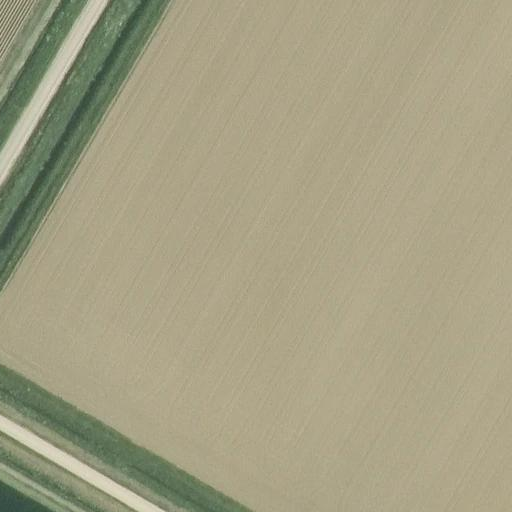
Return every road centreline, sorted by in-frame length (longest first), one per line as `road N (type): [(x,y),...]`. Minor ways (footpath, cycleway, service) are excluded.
road 1 (unclassified): [(0,178),(103,0)]
road 2 (unclassified): [(147,511),(0,424)]
